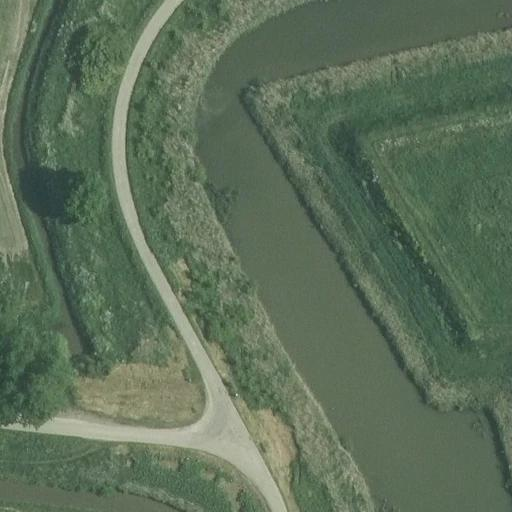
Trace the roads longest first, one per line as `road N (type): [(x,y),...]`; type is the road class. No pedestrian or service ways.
road 1 (unclassified): [(232,456),(225,408),(147,258),(120,180),(125,87),(177,0)]
road 2 (unclassified): [(232,456),(185,442),(0,423)]
